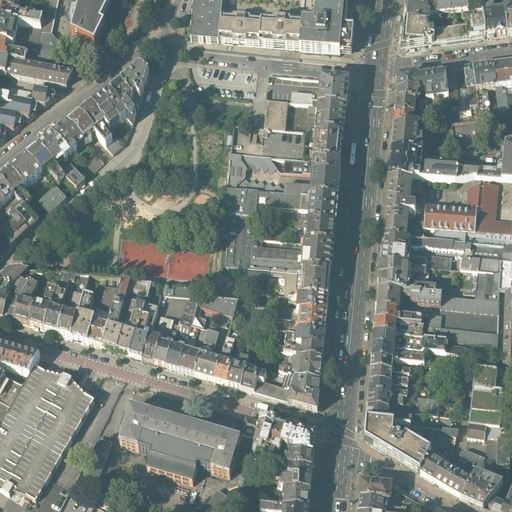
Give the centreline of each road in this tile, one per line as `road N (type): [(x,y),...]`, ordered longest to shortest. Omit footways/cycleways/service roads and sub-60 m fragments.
road 1 (primary): [(375,69),(340,445)]
road 2 (residential): [(316,430),(0,337)]
road 3 (residential): [(0,276),(137,145),(167,46)]
road 4 (residential): [(167,46),(175,54),(263,64),(375,69)]
road 5 (residential): [(0,164),(120,70)]
road 6 (residential): [(375,69),(511,51)]
road 7 (residential): [(450,511),(340,445)]
